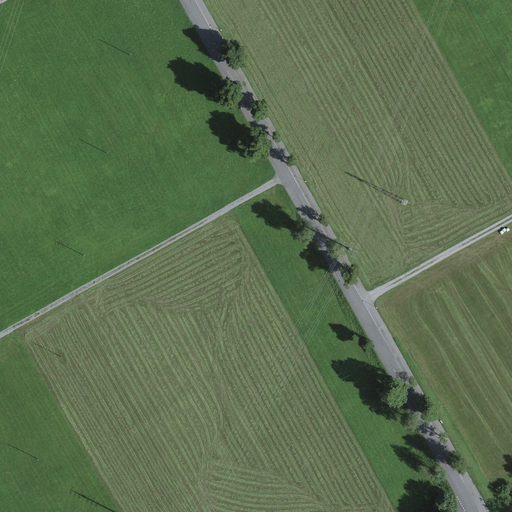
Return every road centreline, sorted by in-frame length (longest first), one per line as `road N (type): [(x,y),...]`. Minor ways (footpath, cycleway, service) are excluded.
road 1 (tertiary): [(187,0),(473,511)]
road 2 (track): [(282,172),(0,343)]
road 3 (track): [(357,303),(511,216)]
